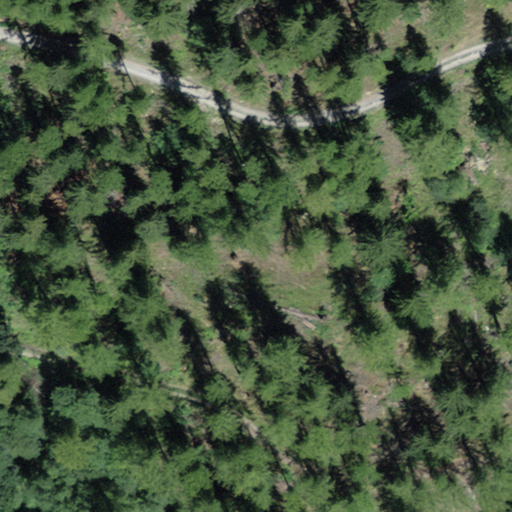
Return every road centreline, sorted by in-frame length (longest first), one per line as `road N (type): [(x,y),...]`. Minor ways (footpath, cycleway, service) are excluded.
road 1 (track): [(511,446),(385,481),(321,475),(270,456),(220,409),(0,349)]
road 2 (track): [(511,43),(444,63),(382,98),(287,120),(0,33)]
